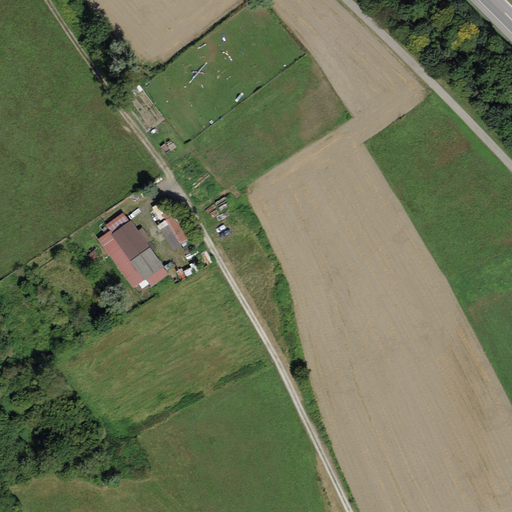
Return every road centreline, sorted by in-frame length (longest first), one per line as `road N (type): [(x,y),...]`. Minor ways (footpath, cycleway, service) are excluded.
road 1 (track): [(349,511),(277,361),(178,191),(46,0)]
road 2 (unclassified): [(511,167),(345,0)]
